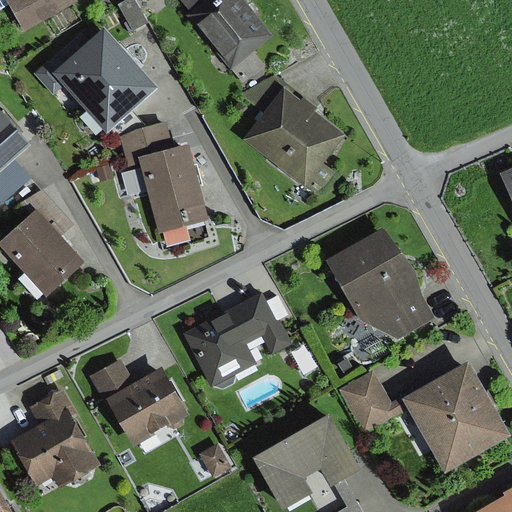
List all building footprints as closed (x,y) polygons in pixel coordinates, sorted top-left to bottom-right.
[(0,0),(0,9),(13,2),(29,29),(78,0),(0,0)] [(149,22),(136,0),(125,0),(120,4),(135,30),(149,22)] [(182,0),(191,10),(187,13),(245,83),(267,65),(254,50),(275,33),(247,0),(182,0)] [(81,31),(35,72),(55,95),(68,83),(110,131),(135,108),(161,86),(108,26),(90,42),(81,31)] [(264,113),(288,84),(275,74),(240,94),(264,113)] [(264,113),(245,137),(307,186),(309,184),(317,191),(326,184),(338,170),(325,160),(347,132),(317,108),(320,104),(307,94),(304,97),(288,84),(264,113)] [(0,102),(0,207),(34,177),(17,158),(35,141),(0,102)] [(122,135),(148,124),(135,108),(110,131),(115,138),(122,135)] [(129,165),(144,161),(160,231),(165,230),(188,224),(212,218),(192,140),(174,144),(168,120),(148,124),(145,124),(122,135),(129,165)] [(511,170),(497,178),(511,209),(511,170)] [(35,209),(51,195),(44,187),(26,199),(35,209)] [(35,209),(2,239),(49,292),(88,258),(65,233),(76,223),(51,195),(35,209)] [(188,224),(165,230),(168,246),(192,240),(188,224)] [(387,225),(329,257),(362,318),(400,339),(437,317),(426,296),(420,269),(387,225)] [(264,291),(185,331),(213,386),(217,384),(218,385),(224,387),(235,382),(236,376),(236,374),(259,362),(249,343),(263,336),(272,354),(294,342),(281,318),(279,319),(264,291)] [(123,355),(89,374),(108,408),(114,404),(136,444),(159,431),(157,428),(168,422),(170,425),(176,428),(185,423),(185,417),(193,412),(166,363),(136,379),(123,355)] [(412,406),(449,469),(511,433),(511,425),(472,356),(406,394),(412,406)] [(393,402),(374,369),(340,388),(365,432),(400,413),(393,402)] [(41,423),(13,438),(39,484),(55,475),(61,486),(73,480),(91,469),(104,462),(64,389),(32,406),(41,423)] [(412,406),(406,394),(393,402),(400,413),(412,406)] [(334,409),(257,452),(279,491),(308,474),(324,465),(333,483),(335,481),(346,476),(365,464),(334,409)] [(219,442),(201,453),(214,476),(233,466),(219,442)] [(93,473),(91,469),(73,480),(75,483),(86,480),(93,473)] [(316,489),(308,474),(279,491),(287,505),(316,489)] [(335,481),(349,505),(360,500),(346,476),(335,481)] [(18,511),(0,480),(0,511),(18,511)] [(510,491),(472,511),(511,511),(511,485),(508,487),(510,491)] [(366,511),(360,500),(349,505),(337,511),(366,511)]
